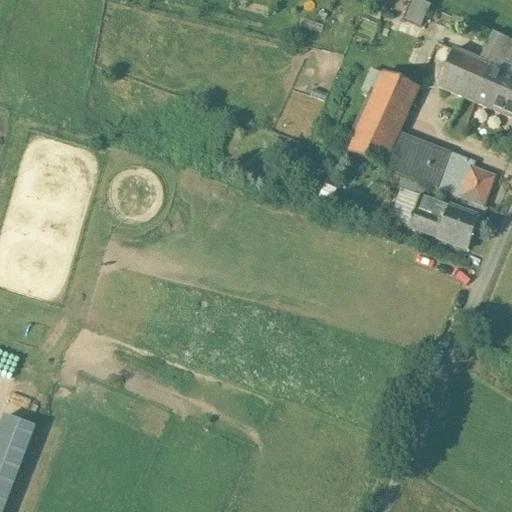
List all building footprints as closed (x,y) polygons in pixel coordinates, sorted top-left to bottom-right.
[(420,25),(427,2),(419,0),(406,0),(401,19),(420,25)] [(511,51),(488,41),(477,68),(489,72),(511,82),(511,51)] [(477,68),(450,56),(436,92),(474,108),(489,72),(477,68)] [(384,76),(373,71),(362,95),(374,100),(384,78),(384,76)] [(511,82),(489,72),(474,108),(511,123),(511,82)] [(419,92),(384,76),(384,78),(374,100),(349,155),(348,156),(383,173),(383,172),(398,138),(400,134),(408,117),(407,117),(418,93),(419,93),(419,92)] [(449,158),(398,138),(383,172),(383,173),(437,193),(449,158)] [(474,167),(449,158),(437,193),(460,201),(460,202),(484,210),(495,180),(472,172),(474,167)] [(424,191),(397,181),(393,190),(406,195),(421,201),(424,191)] [(421,201),(406,195),(395,223),(411,229),(416,215),(422,201),(421,201)] [(449,212),(422,201),(416,215),(444,225),(449,212)] [(479,224),(449,212),(444,225),(416,215),(411,229),(468,251),(479,224)] [(36,429),(5,418),(0,431),(0,493),(10,497),(36,429)] [(0,511),(4,511),(10,497),(0,493),(0,511)]
